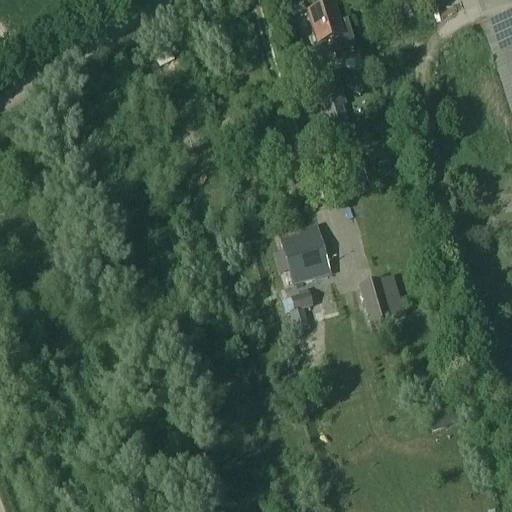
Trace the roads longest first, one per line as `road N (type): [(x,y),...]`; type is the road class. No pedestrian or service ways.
road 1 (track): [(511,416),(481,288),(428,163),(416,71),(428,45),(465,21),(452,0)]
road 2 (unclassified): [(0,108),(171,0)]
